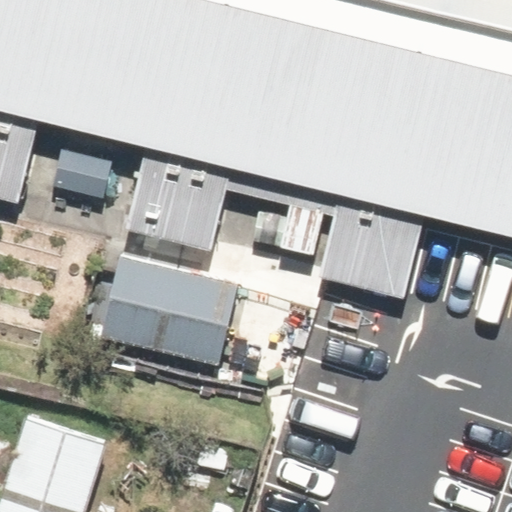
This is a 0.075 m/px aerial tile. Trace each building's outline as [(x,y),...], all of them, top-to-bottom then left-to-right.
[(511,70),(228,0),(0,0),(0,114),(511,242),(511,70)] [(511,0),(466,0),(511,11),(511,0)] [(34,123),(0,114),(0,193),(15,198),(34,123)] [(238,174),(149,152),(131,224),(220,246),(238,174)] [(432,222),(345,201),(326,275),(357,283),(413,297),(432,222)] [(244,282),(118,250),(97,335),(222,367),(244,282)] [(366,377),(343,466),(463,497),(486,409),(366,377)] [(0,511),(83,511),(106,439),(25,413),(1,486),(0,486),(0,511)]
